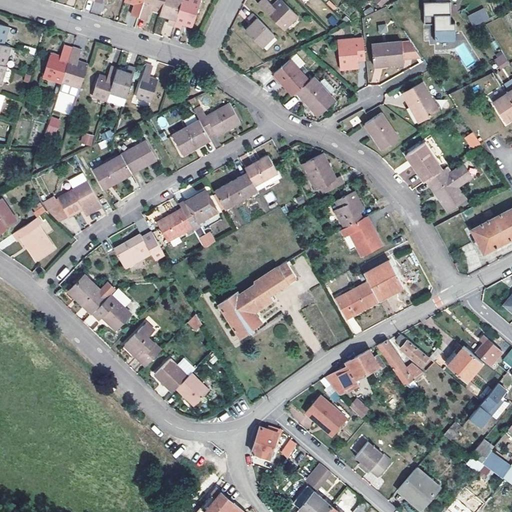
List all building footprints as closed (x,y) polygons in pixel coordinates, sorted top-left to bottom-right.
[(132,13),(139,15),(144,0),(126,0),(132,2),(133,0),(136,0),(135,3),(132,13)] [(147,18),(152,8),(152,6),(155,7),(155,9),(161,11),(165,0),(144,0),(139,15),(147,18)] [(175,25),(175,24),(182,0),(165,0),(161,11),(161,13),(168,16),(170,12),(173,13),(171,17),(169,23),(175,25)] [(182,0),(175,24),(183,27),(184,24),(185,20),(195,23),(202,0),(182,0)] [(277,8),(275,6),(268,0),(264,0),(261,4),(286,30),(300,17),(283,0),(281,0),(278,4),(279,5),(277,8)] [(427,0),(424,0),(425,23),(435,23),(435,40),(456,39),(456,21),(451,21),(450,0),(427,0)] [(93,1),(91,11),(101,14),(104,4),(93,1)] [(484,8),(489,18),(492,16),(487,6),(484,8)] [(484,8),(472,14),(477,24),(489,18),(484,8)] [(255,28),(253,25),(248,29),(264,46),(276,35),(256,13),(250,18),(255,23),(258,25),(255,28)] [(158,17),(154,32),(170,37),(173,26),(167,24),(168,19),(158,17)] [(0,41),(5,43),(11,25),(0,21),(0,41)] [(349,44),(340,45),(339,45),(341,68),(360,66),(359,59),(359,55),(366,55),(365,37),(349,38),(349,44)] [(0,61),(6,64),(12,46),(5,43),(0,41),(0,61)] [(375,64),(386,63),(405,62),(404,57),(417,56),(420,54),(419,52),(413,43),(403,44),(403,41),(373,43),(375,64)] [(67,44),(63,56),(63,58),(60,57),(60,55),(53,53),(46,75),(64,81),(65,80),(75,47),(67,44)] [(75,46),(75,47),(65,80),(83,86),(91,63),(84,61),(83,63),(79,62),(80,59),(84,49),(75,46)] [(299,50),(291,57),(309,79),(315,74),(305,62),(307,60),(299,50)] [(497,66),(507,62),(502,52),(493,56),(497,66)] [(276,73),(282,80),(294,93),(309,79),(291,57),(275,71),(276,73)] [(0,80),(2,82),(8,65),(6,64),(0,61),(0,80)] [(156,66),(150,64),(139,96),(154,101),(160,82),(152,79),(153,77),(156,66)] [(109,78),(101,76),(95,95),(110,99),(120,69),(120,68),(113,66),(110,76),(109,78)] [(110,99),(126,105),(138,68),(132,66),(130,72),(128,76),(125,75),(127,71),(120,69),(110,99)] [(280,82),(282,80),(276,73),(274,75),(280,82)] [(368,84),(380,82),(379,73),(367,74),(368,84)] [(298,90),(308,101),(311,99),(322,111),(336,98),(315,76),(298,90)] [(413,105),(422,120),(438,110),(423,82),(403,93),(410,106),(413,105)] [(511,117),(511,98),(507,91),(493,101),(506,121),(511,117)] [(296,97),(285,104),(287,108),(299,101),(296,97)] [(320,113),(322,111),(311,99),(308,101),(320,113)] [(201,118),(211,136),(217,133),(218,134),(242,122),(232,103),(208,115),(204,108),(198,111),(201,118)] [(413,105),(410,106),(419,121),(422,120),(413,105)] [(398,137),(381,112),(365,122),(381,149),(398,137)] [(45,134),(55,137),(60,119),(50,116),(45,134)] [(211,136),(201,118),(174,132),(184,152),(196,145),(205,141),(212,138),(211,136)] [(103,130),(101,138),(111,140),(113,132),(103,130)] [(92,145),(93,134),(82,133),(81,144),(92,145)] [(467,138),(474,149),(481,145),(474,134),(467,138)] [(124,151),(133,170),(159,158),(150,138),(124,151)] [(424,143),(436,161),(438,160),(426,142),(424,143)] [(424,143),(408,154),(417,168),(416,168),(425,182),(428,181),(441,172),(442,171),(436,161),(424,143)] [(133,170),(124,151),(95,166),(105,185),(133,170)] [(324,193),(345,183),(341,176),(336,178),(323,154),(307,162),(315,178),(312,179),(317,189),(321,187),(324,193)] [(417,168),(408,154),(405,156),(414,169),(416,168),(417,168)] [(269,155),(246,166),(249,171),(255,183),(278,171),(269,155)] [(315,178),(307,162),(304,164),(312,179),(315,178)] [(441,172),(428,181),(448,212),(466,200),(458,188),(472,178),(464,166),(449,175),(445,177),(441,172)] [(235,181),(234,179),(217,189),(227,208),(259,190),(255,183),(249,171),(238,177),(239,178),(235,181)] [(103,204),(90,179),(60,195),(70,213),(85,206),(88,211),(103,204)] [(0,197),(0,207),(11,224),(26,214),(10,191),(0,197)] [(182,202),(184,207),(194,226),(196,229),(204,225),(201,219),(219,209),(209,191),(199,196),(197,194),(182,202)] [(264,195),(268,203),(276,200),(272,191),(264,195)] [(346,228),(363,218),(359,211),(364,209),(354,191),(337,200),(340,207),(336,209),(346,228)] [(60,195),(47,202),(49,207),(60,218),(70,213),(60,195)] [(169,240),(194,226),(184,207),(159,221),(169,240)] [(511,238),(511,208),(472,229),(484,252),(511,238)] [(44,219),(40,214),(15,230),(19,236),(23,234),(39,257),(56,245),(40,222),(44,219)] [(346,228),(341,230),(344,235),(342,237),(350,251),(357,247),(361,254),(381,244),(367,216),(363,218),(346,228)] [(166,253),(154,231),(144,236),(142,233),(116,247),(126,266),(153,252),(156,258),(166,253)] [(208,232),(200,237),(205,246),(214,242),(208,232)] [(220,303),(241,336),(262,320),(255,311),(274,298),(271,292),(297,276),(288,260),(256,279),(254,283),(241,293),(239,291),(220,303)] [(369,280),(378,299),(403,285),(390,260),(365,273),(369,280)] [(85,299),(83,301),(93,312),(94,310),(109,295),(85,272),(72,286),(85,299)] [(378,299),(369,280),(334,299),(346,318),(379,301),(378,299)] [(70,288),(83,301),(85,299),(72,286),(70,288)] [(132,312),(112,292),(109,295),(94,310),(101,318),(104,314),(111,322),(117,327),(132,312)] [(198,313),(192,317),(198,328),(205,324),(202,320),(198,313)] [(104,314),(101,318),(108,324),(111,322),(104,314)] [(354,317),(346,321),(353,335),(361,331),(354,317)] [(147,321),(143,324),(151,332),(155,329),(147,321)] [(146,364),(161,349),(148,335),(151,332),(143,324),(125,343),(126,343),(135,352),(146,364)] [(401,345),(402,347),(409,339),(401,333),(397,339),(401,345)] [(485,343),(477,353),(491,365),(503,350),(485,335),(481,339),(485,343)] [(409,339),(402,347),(423,364),(429,357),(409,339)] [(407,367),(387,340),(378,345),(405,384),(414,378),(416,380),(425,373),(424,371),(412,362),(407,367)] [(132,354),(135,352),(126,343),(123,346),(132,354)] [(458,353),(448,364),(468,381),(484,362),(465,345),(458,353)] [(374,357),(370,349),(359,355),(368,372),(380,366),(382,369),(386,366),(379,355),(374,357)] [(448,364),(458,353),(454,350),(445,361),(448,364)] [(345,367),(326,378),(339,394),(359,384),(356,378),(368,372),(359,355),(347,361),(349,365),(345,367)] [(511,355),(503,367),(508,371),(511,366),(511,355)] [(155,372),(173,390),(176,386),(188,374),(170,357),(155,372)] [(176,386),(185,394),(200,378),(192,370),(188,374),(176,386)] [(210,388),(200,378),(185,394),(194,404),(210,388)] [(499,382),(470,417),(482,426),(492,413),(489,411),(501,395),(507,389),(499,382)] [(489,411),(492,413),(505,398),(501,395),(489,411)] [(321,397),(306,414),(332,437),(345,423),(337,416),(337,411),(321,397)] [(349,406),(361,418),(370,410),(357,397),(349,406)] [(340,408),(337,411),(337,416),(345,423),(348,425),(353,419),(340,408)] [(452,440),(462,428),(455,422),(444,434),(452,440)] [(281,435),(283,430),(283,429),(272,426),(271,426),(270,429),(260,426),(260,427),(256,438),(274,444),(276,439),(278,435),(281,435)] [(270,457),(274,444),(256,438),(252,451),(253,451),(261,454),(260,458),(265,460),(266,456),(270,457)] [(282,450),(287,455),(297,443),(297,442),(291,438),(285,446),(282,450)] [(484,439),(472,454),(482,461),(491,451),(490,444),(484,439)] [(391,462),(368,442),(355,457),(363,463),(361,466),(368,472),(370,470),(378,477),(391,462)] [(493,470),(504,478),(511,483),(511,467),(491,451),(482,461),(484,463),(493,470)] [(486,478),(493,470),(484,463),(477,471),(486,478)] [(328,469),(321,464),(308,480),(314,484),(328,469)] [(441,487),(418,466),(415,470),(399,489),(422,508),(441,487)] [(306,511),(325,511),(332,504),(308,485),(294,501),(306,511)] [(245,511),(227,496),(217,488),(201,507),(205,510),(203,511),(245,511)] [(365,511),(371,506),(363,499),(353,511),(354,511),(365,511)]
